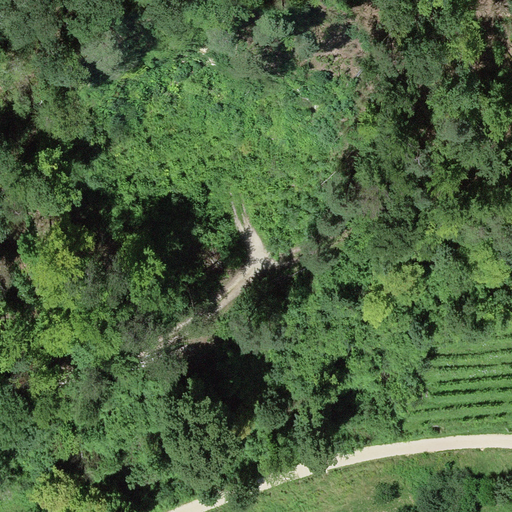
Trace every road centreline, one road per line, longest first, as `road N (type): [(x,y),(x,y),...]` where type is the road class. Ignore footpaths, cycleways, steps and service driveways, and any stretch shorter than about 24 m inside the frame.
road 1 (track): [(511,152),(418,204),(281,256),(152,352),(0,411)]
road 2 (track): [(511,444),(351,460),(199,511)]
